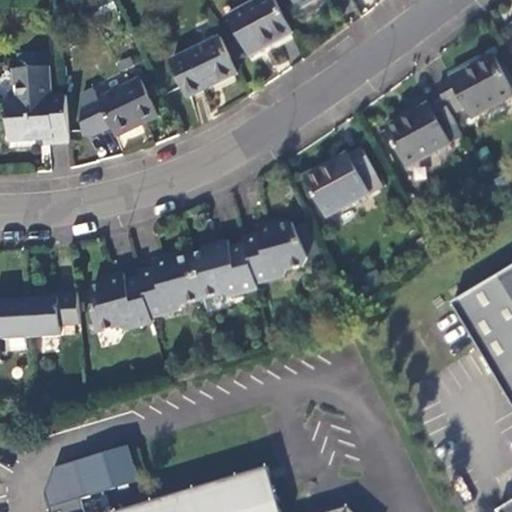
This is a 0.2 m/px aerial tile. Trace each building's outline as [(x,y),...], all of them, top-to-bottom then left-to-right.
[(252,59),(295,35),(275,0),(243,0),(226,10),(252,59)] [(319,0),(294,0),(301,11),(319,0)] [(326,0),(319,0),(301,11),(307,22),(332,8),(326,0)] [(191,99),(240,75),(222,36),(172,60),(191,99)] [(453,82),(440,88),(446,100),(454,116),(467,109),(473,120),(511,98),(511,83),(496,56),(452,80),(453,82)] [(71,145),(73,145),(69,98),(66,98),(53,99),(51,71),(18,72),(19,84),(27,91),(21,100),(10,101),(13,143),(31,143),(40,134),(47,134),(48,146),(71,145)] [(161,118),(142,81),(100,102),(96,93),(84,99),(88,139),(96,138),(114,129),(119,139),(161,118)] [(454,116),(446,100),(433,108),(431,106),(388,131),(408,170),(453,145),(448,136),(461,128),(454,116)] [(307,180),(328,220),(372,196),(367,185),(380,178),(365,151),(352,158),(351,155),(307,180)] [(247,240),(249,246),(260,287),(287,279),(291,273),(309,268),(313,261),(310,256),(298,230),(295,225),(279,229),(278,224),(259,229),(261,236),(247,240)] [(312,226),(298,230),(310,256),(324,253),(312,226)] [(215,252),(196,258),(207,302),(211,316),(235,310),(233,301),(261,292),(260,287),(249,246),(234,249),(232,242),(213,248),(215,252)] [(159,271),(143,275),(145,280),(156,321),(184,313),(188,307),(207,302),(196,258),(176,264),(175,259),(157,264),(159,271)] [(511,511),(511,270),(454,304),(480,346),(503,384),(511,398),(511,504),(511,505),(499,511),(498,511),(511,511)] [(111,286),(97,290),(101,335),(123,330),(129,334),(157,326),(156,321),(145,280),(130,283),(128,276),(110,281),(111,286)] [(0,341),(31,339),(67,337),(66,328),(84,327),(81,293),(62,294),(62,299),(28,301),(0,302),(0,341)] [(198,490),(205,511),(353,511),(351,509),(341,511),(283,511),(270,469),(198,490)] [(205,511),(198,490),(121,511),(86,511),(82,499),(51,508),(51,511),(205,511)]
